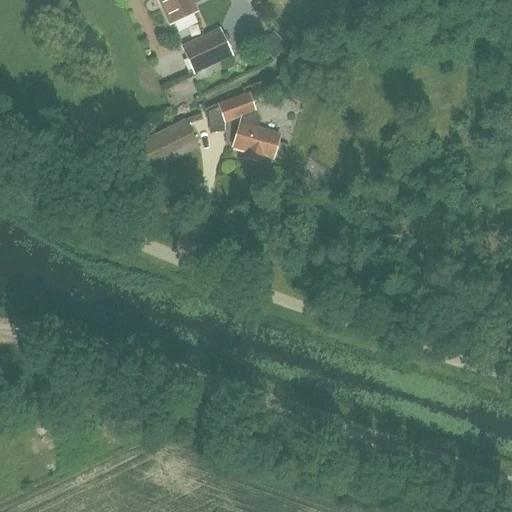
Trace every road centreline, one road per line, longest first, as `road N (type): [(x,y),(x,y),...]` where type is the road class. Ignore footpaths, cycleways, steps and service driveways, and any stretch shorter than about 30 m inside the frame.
road 1 (track): [(0,185),(183,264),(511,378)]
road 2 (track): [(511,495),(69,347),(0,339)]
